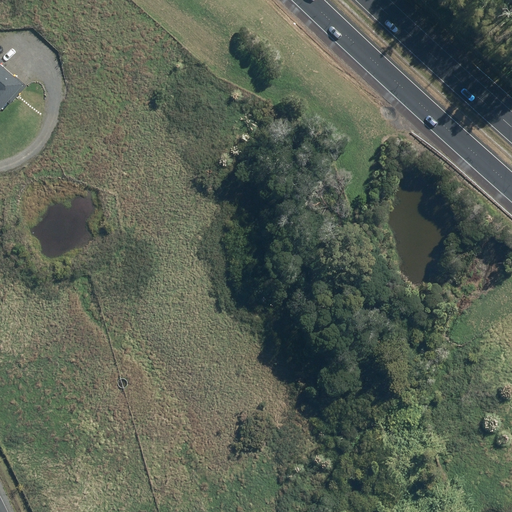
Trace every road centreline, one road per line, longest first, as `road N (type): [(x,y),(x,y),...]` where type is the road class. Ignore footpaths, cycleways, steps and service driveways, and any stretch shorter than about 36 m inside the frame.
road 1 (motorway): [(511,179),(322,0)]
road 2 (motorway): [(365,0),(511,138)]
